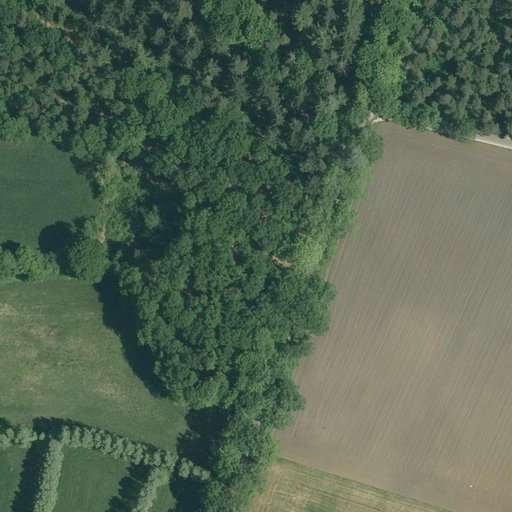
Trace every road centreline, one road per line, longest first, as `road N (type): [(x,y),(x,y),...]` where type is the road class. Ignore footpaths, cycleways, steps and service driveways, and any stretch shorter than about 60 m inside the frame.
road 1 (tertiary): [(223,511),(337,183),(337,145)]
road 2 (tertiary): [(337,145),(184,0)]
road 3 (track): [(191,92),(324,221)]
road 4 (tertiary): [(511,143),(365,108)]
